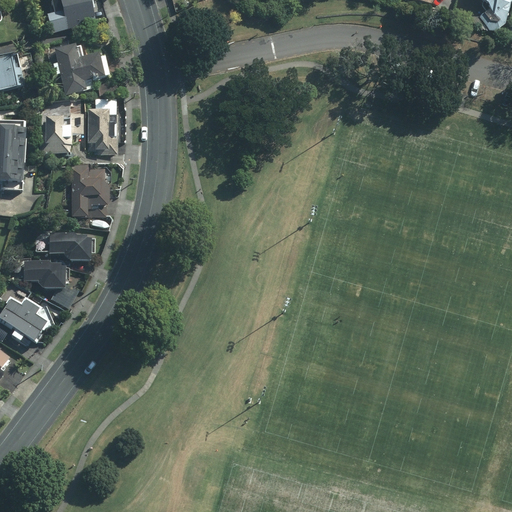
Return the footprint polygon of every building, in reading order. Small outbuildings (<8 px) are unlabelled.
[(86,0),(57,0),(64,32),(92,26),(86,0)] [(494,33),(504,26),(509,3),(506,0),(477,0),(486,11),(477,18),(489,33),(494,33)] [(22,20),(20,4),(10,5),(12,21),(22,20)] [(105,87),(99,64),(80,69),(76,52),(54,57),(65,104),(87,99),(85,91),(105,87)] [(11,65),(0,66),(0,96),(16,94),(11,65)] [(119,118),(89,117),(88,149),(97,150),(97,158),(118,158),(119,118)] [(52,159),(72,160),(73,141),(83,141),(84,121),(65,121),(65,124),(46,123),(45,156),(52,159)] [(0,191),(23,193),(26,131),(0,128),(0,191)] [(88,172),(72,173),(73,223),(107,222),(107,213),(111,213),(110,189),(105,190),(105,176),(88,177),(88,172)] [(69,259),(69,266),(92,267),(92,259),(95,259),(95,239),(51,239),(51,259),(69,259)] [(50,268),(24,266),(23,287),(41,288),(41,294),(64,296),(65,271),(50,270),(50,268)] [(0,325),(16,337),(13,342),(21,347),(24,342),(35,350),(48,330),(38,323),(42,317),(26,306),(22,312),(12,306),(0,323),(0,325)] [(10,365),(0,357),(0,388),(5,382),(0,378),(10,365)]
